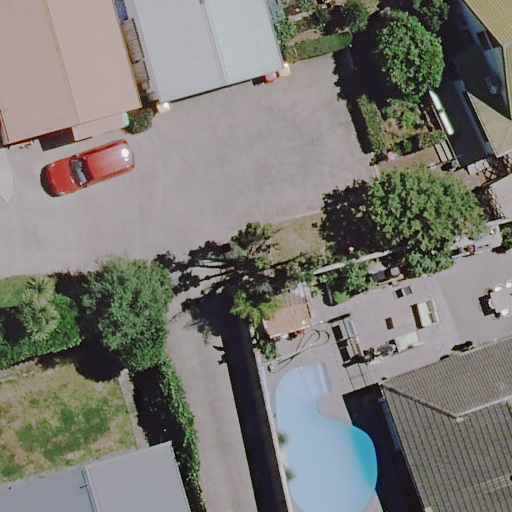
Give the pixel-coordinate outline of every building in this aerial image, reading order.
[(114,119),(82,4),(42,16),(37,0),(7,0),(0,2),(0,150),(59,134),(114,119)] [(256,82),(233,0),(106,0),(138,114),(215,93),(223,91),(256,82)] [(511,0),(443,0),(468,52),(444,65),(479,144),(489,164),(511,153),(511,0)] [(511,511),(511,339),(361,390),(402,511),(511,511)] [(157,511),(142,458),(0,498),(0,511),(157,511)]
